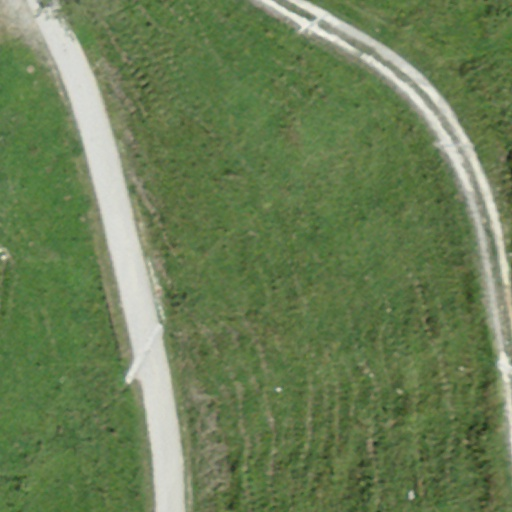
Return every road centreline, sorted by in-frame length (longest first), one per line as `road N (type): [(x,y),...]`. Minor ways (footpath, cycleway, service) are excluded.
road 1 (track): [(156,511),(145,384),(72,68),(25,0)]
road 2 (track): [(511,379),(466,161),(422,81),(288,0)]
